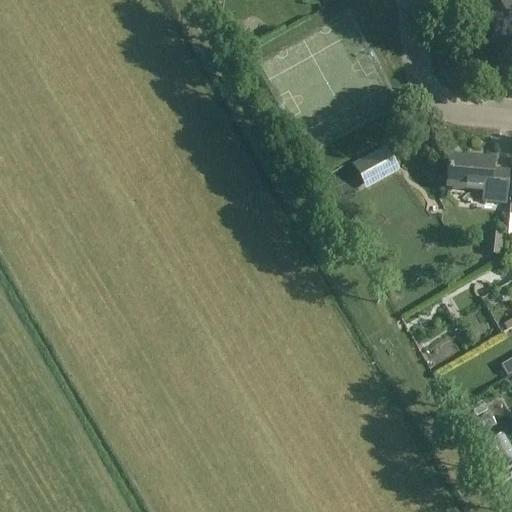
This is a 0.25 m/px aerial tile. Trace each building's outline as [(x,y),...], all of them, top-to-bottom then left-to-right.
[(511,0),(494,0),(511,28),(511,0)] [(385,147),(352,165),(366,191),(400,173),(385,147)] [(493,161),(476,159),(465,158),(465,162),(450,160),(449,171),(448,171),(446,190),(483,194),(482,202),(505,204),(508,174),(492,173),(493,161)] [(487,235),(485,256),(502,258),(504,237),(487,235)] [(511,363),(485,379),(490,387),(497,383),(498,384),(511,375),(511,363)]
